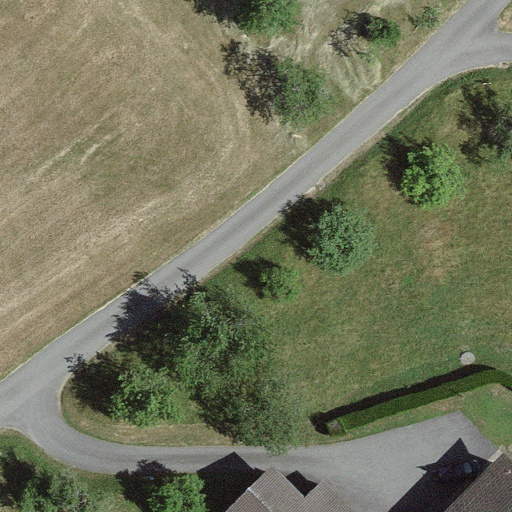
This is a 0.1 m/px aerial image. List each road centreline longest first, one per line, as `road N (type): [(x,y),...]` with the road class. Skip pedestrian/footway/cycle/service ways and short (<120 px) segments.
road 1 (track): [(503,0),(460,47),(0,407)]
road 2 (track): [(1,406),(99,457),(369,457)]
